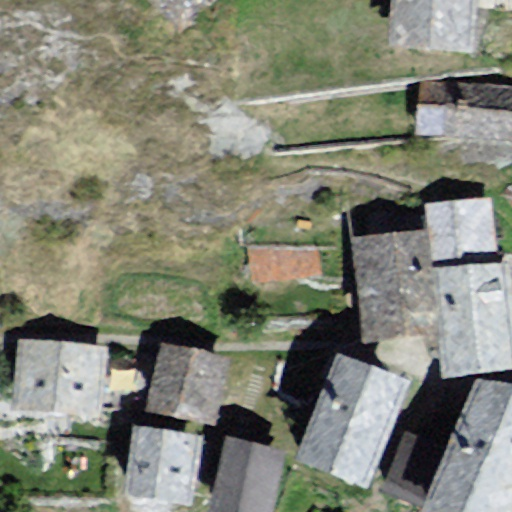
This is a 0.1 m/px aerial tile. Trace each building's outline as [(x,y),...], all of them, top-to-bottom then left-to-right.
[(205,0),(158,0),(179,23),(205,0)] [(462,0),(398,0),(396,37),(459,42),(462,0)] [(511,152),(511,91),(426,83),(420,143),(511,152)] [(495,199),(430,206),(433,232),(437,270),(502,263),(495,199)] [(433,232),(345,239),(356,349),(434,342),(435,275),(433,232)] [(511,365),(511,277),(511,268),(435,275),(443,372),(511,365)] [(91,344),(15,340),(11,413),(87,417),(91,344)] [(217,358),(144,346),(135,404),(208,416),(217,358)] [(369,480),(403,387),(336,362),(302,455),(369,480)] [(511,388),(482,378),(433,511),(509,511),(511,506),(511,388)] [(190,440),(131,431),(121,494),(180,503),(190,440)] [(265,511),(279,454),(230,443),(214,511),(265,511)]
